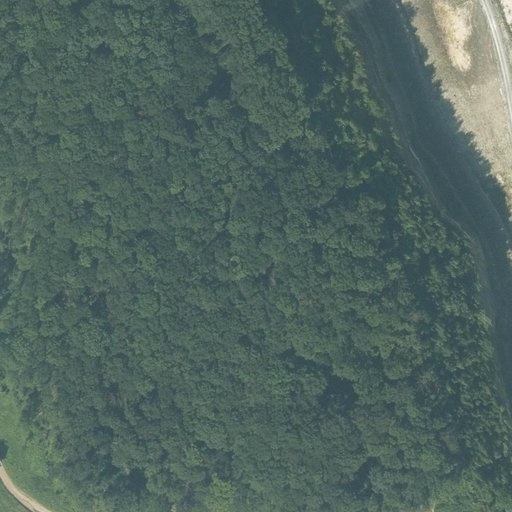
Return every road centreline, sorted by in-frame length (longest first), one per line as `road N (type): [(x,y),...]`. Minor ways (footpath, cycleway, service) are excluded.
road 1 (track): [(43,0),(187,245),(248,300),(352,365)]
road 2 (track): [(174,0),(259,122),(311,165),(346,219),(352,365)]
road 3 (track): [(352,365),(367,433),(408,508)]
